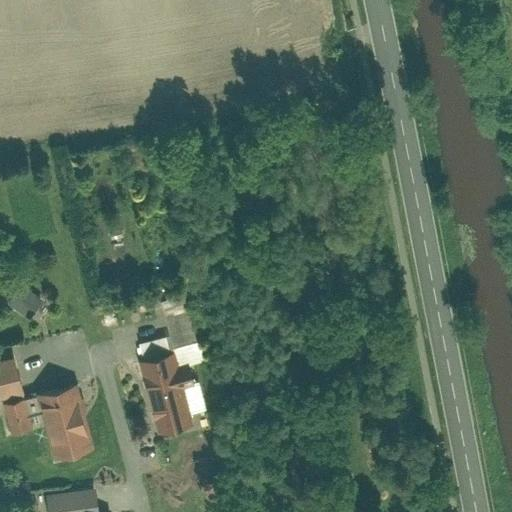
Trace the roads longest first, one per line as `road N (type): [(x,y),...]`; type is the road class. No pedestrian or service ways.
road 1 (tertiary): [(471,511),(373,0)]
road 2 (residential): [(114,364),(143,511)]
